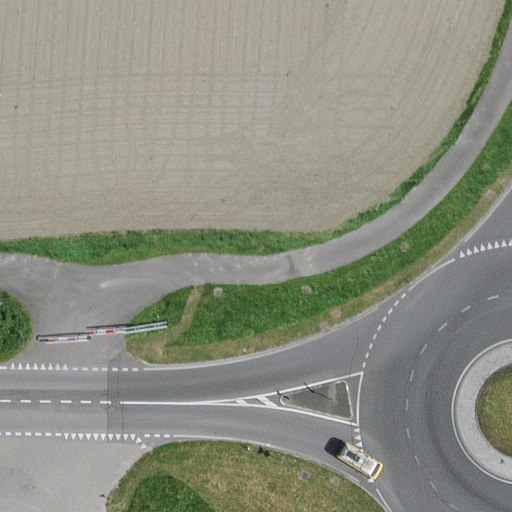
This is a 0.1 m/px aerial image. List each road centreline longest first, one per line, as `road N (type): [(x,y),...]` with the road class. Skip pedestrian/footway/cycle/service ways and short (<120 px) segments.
road 1 (track): [(70,283),(290,260),(361,232),(423,186),(476,113),(511,29)]
road 2 (tertiary): [(434,333),(150,402)]
road 3 (tertiary): [(150,402),(289,425),(425,474)]
road 4 (track): [(66,403),(70,283),(0,281)]
road 5 (tertiary): [(0,402),(150,402)]
road 6 (primary): [(434,333),(406,404),(425,474)]
